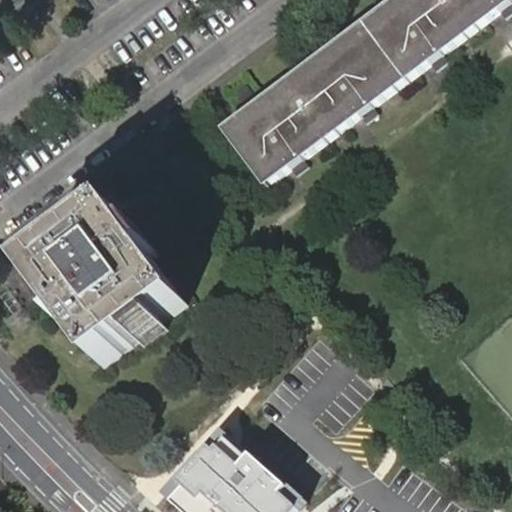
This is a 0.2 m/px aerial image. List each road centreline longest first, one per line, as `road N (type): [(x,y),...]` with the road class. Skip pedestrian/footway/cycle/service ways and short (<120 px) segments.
road 1 (residential): [(0,216),(290,0)]
road 2 (tertiary): [(0,408),(97,511)]
